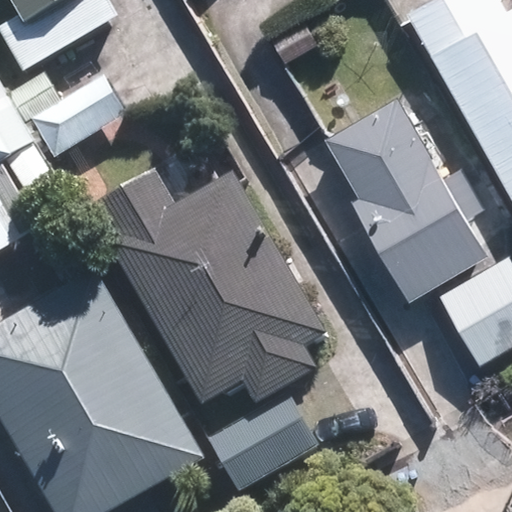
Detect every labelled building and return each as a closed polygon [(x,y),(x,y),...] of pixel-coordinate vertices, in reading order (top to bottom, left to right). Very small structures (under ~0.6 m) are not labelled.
[(6,0),(25,31),(79,0),(6,0)] [(436,0),(404,18),(511,208),(511,6),(504,11),(498,0),(436,0)] [(106,83),(33,125),(57,167),(130,125),(106,83)] [(0,172),(8,168),(37,151),(0,88),(0,172)] [(406,302),(486,255),(397,101),(326,141),(359,197),(349,203),(406,302)] [(10,172),(33,210),(60,194),(38,156),(10,172)] [(0,176),(0,255),(38,234),(4,174),(0,176)] [(157,179),(89,217),(201,417),(245,392),(256,412),(318,377),(307,357),(326,346),(235,182),(177,214),(157,179)] [(511,347),(511,257),(511,256),(438,296),(477,367),(511,347)] [(0,433),(47,511),(126,511),(203,467),(89,277),(0,330),(0,433)] [(211,449),(238,498),(311,458),(285,409),(211,449)]
